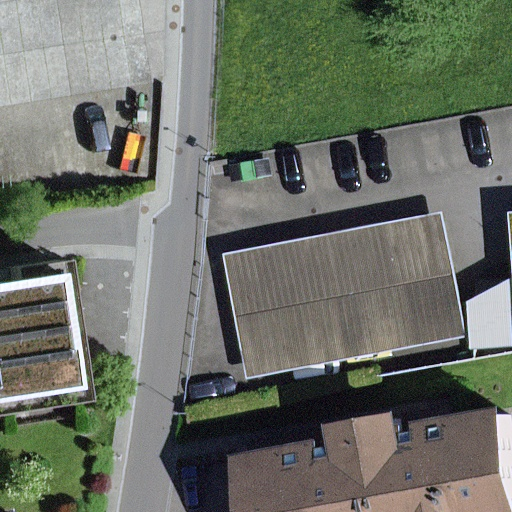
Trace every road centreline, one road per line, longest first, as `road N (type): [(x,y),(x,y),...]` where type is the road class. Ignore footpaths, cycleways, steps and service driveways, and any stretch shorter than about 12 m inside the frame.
road 1 (residential): [(136,511),(196,64),(194,0)]
road 2 (unknown): [(163,195),(0,228)]
